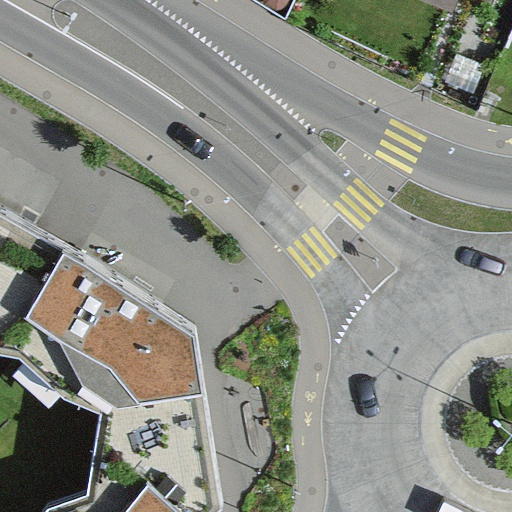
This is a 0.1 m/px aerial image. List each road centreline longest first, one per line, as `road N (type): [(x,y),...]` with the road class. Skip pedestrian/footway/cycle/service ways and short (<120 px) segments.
road 1 (primary): [(0,23),(157,112),(251,190),(354,314),(389,380)]
road 2 (primary): [(470,300),(153,31)]
road 3 (primary): [(511,185),(399,148),(198,34),(153,31)]
